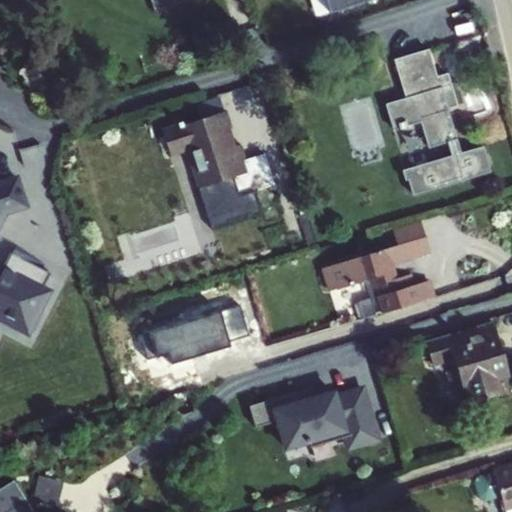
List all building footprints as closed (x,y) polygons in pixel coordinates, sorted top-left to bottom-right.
[(149,0),(154,12),(188,0),(149,0)] [(324,0),(328,11),(362,0),(324,0)] [(447,142),(451,155),(405,170),(413,194),(490,170),(482,146),(460,152),(447,108),(457,105),(447,74),(437,77),(428,49),(394,60),(406,98),(386,105),(394,131),(421,122),(428,147),(447,142)] [(220,110),(160,130),(169,154),(188,148),(201,188),(234,177),(240,195),(275,184),(265,154),(245,160),(240,145),(232,148),(220,110)] [(0,266),(0,220),(4,213),(25,206),(16,177),(0,182),(0,320),(26,334),(48,291),(41,288),(49,273),(9,252),(2,267),(0,266)] [(391,230),(396,246),(424,237),(419,222),(391,230)] [(396,246),(323,268),(330,290),(364,280),(371,277),(376,296),(369,298),(353,303),(358,320),(432,297),(427,282),(413,287),(410,275),(397,279),(393,264),(429,253),(424,237),(396,246)] [(333,248),(320,252),(323,261),(336,257),(333,248)] [(371,277),(364,280),(369,298),(376,296),(371,277)] [(493,325),(426,345),(432,364),(453,357),(461,389),(467,387),(472,401),(497,394),(493,379),(508,375),(499,345),(493,325)] [(293,394),(246,409),(253,431),(275,424),(283,451),(306,443),(324,438),(326,444),(343,438),(346,449),(375,440),(359,390),(331,398),(330,394),(297,404),(293,394)] [(324,438),(306,443),(308,449),(326,444),(324,438)] [(511,467),(495,473),(494,474),(478,479),(475,485),(480,501),(487,503),(502,499),(506,511),(511,509),(511,467)] [(65,479),(35,474),(31,496),(24,500),(30,509),(37,504),(59,508),(65,479)] [(0,511),(31,511),(30,509),(24,500),(13,485),(11,482),(0,488),(0,511)]
